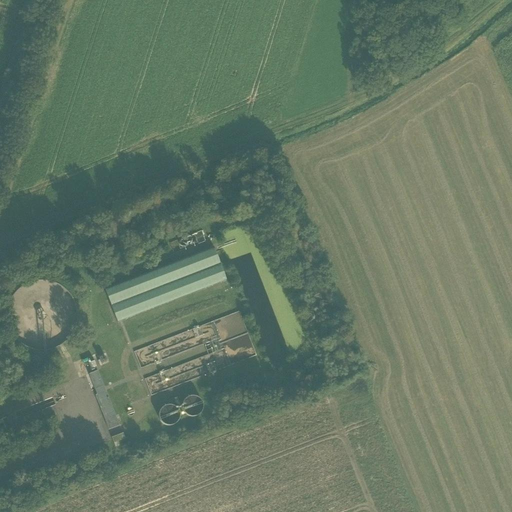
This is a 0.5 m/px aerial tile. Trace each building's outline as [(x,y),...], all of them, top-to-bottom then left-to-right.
[(97,361),(92,363),(95,372),(100,369),(97,361)] [(89,374),(94,390),(103,387),(97,371),(89,374)] [(103,387),(94,390),(96,395),(105,392),(103,387)] [(96,395),(95,396),(108,430),(119,426),(105,391),(105,392),(96,395)] [(122,433),(111,438),(114,443),(124,439),(122,433)]
